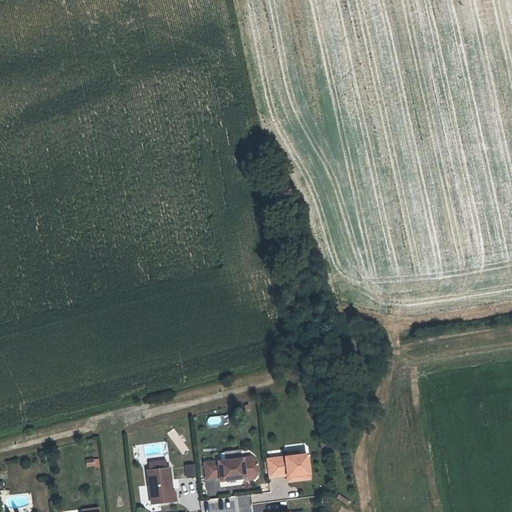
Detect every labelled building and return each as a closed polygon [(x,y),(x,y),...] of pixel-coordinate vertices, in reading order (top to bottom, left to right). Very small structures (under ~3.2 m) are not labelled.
[(288,476),(310,474),(307,454),(267,460),(270,478),(288,475),(288,476)] [(86,467),(99,465),(98,457),(85,459),(86,467)] [(244,477),(242,459),(205,463),(207,479),(220,477),(220,481),(244,477)] [(185,464),(186,476),(195,476),(194,463),(185,464)] [(151,502),(175,499),(174,491),(172,491),(169,467),(147,470),(151,502)] [(240,496),(239,504),(250,505),(250,496),(240,496)]
